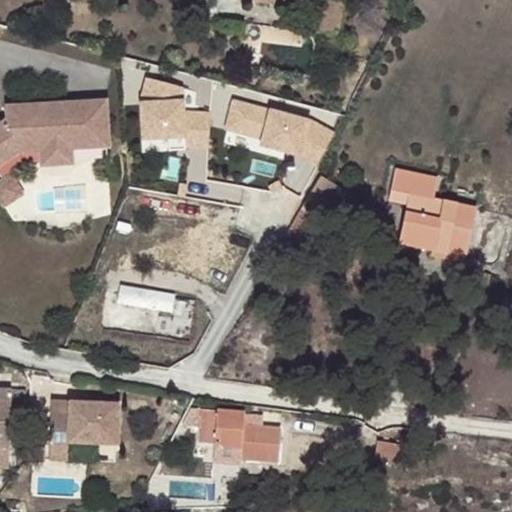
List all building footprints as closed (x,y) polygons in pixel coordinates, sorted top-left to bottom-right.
[(257,17),(257,3),(218,0),(216,0),(216,15),(257,17)] [(288,45),(316,47),(318,16),(291,14),(288,45)] [(149,80),(148,149),(216,150),(217,110),(194,109),(195,81),(149,80)] [(236,94),(225,130),(328,161),(339,125),(236,94)] [(112,151),(109,102),(5,108),(7,122),(0,125),(0,171),(22,157),(40,156),(41,171),(76,168),(75,154),(112,151)] [(436,247),(433,260),(461,266),(474,215),(433,204),(437,183),(395,173),(388,203),(406,209),(399,239),(436,247)] [(299,216),(309,223),(322,231),(341,196),(317,185),(299,216)] [(293,253),(309,223),(299,216),(281,247),(293,253)] [(396,251),(433,260),(436,247),(399,239),(396,251)] [(52,405),(51,415),(70,415),(70,406),(52,405)] [(51,415),(49,466),(68,467),(68,449),(118,451),(120,408),(70,406),(70,415),(51,415)] [(237,437),(238,434),(238,417),(211,416),(210,421),(209,436),(237,437)] [(267,434),(238,434),(237,437),(209,436),(210,421),(192,420),(190,451),(235,454),(235,468),(267,469),(267,434)] [(390,469),(393,452),(367,447),(363,464),(390,469)]
